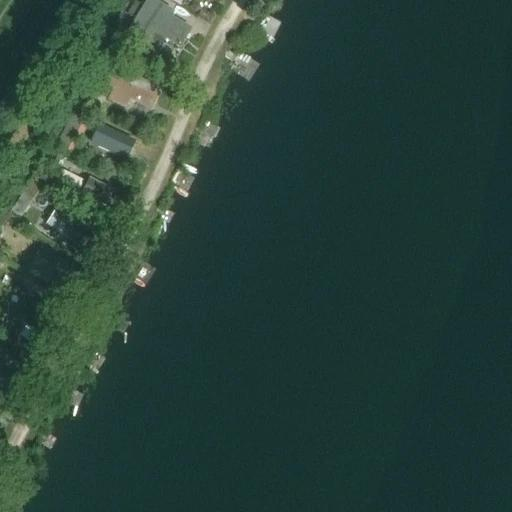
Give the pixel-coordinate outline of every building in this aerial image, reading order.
[(114,23),(105,37),(116,44),(125,30),(114,23)] [(161,92),(140,82),(115,70),(106,87),(113,90),(108,101),(126,110),(129,105),(150,115),(161,92)] [(125,160),(134,142),(100,127),(92,145),(125,160)] [(89,179),(87,184),(61,171),(54,186),(79,199),(81,196),(104,208),(113,191),(89,179)] [(33,179),(12,212),(20,216),(31,200),(41,185),(33,179)] [(73,223),(72,224),(55,212),(46,226),(86,252),(96,238),(73,223)] [(73,268),(55,257),(41,249),(26,273),(47,286),(52,277),(64,284),(73,268)] [(14,318),(34,331),(38,334),(56,309),(29,291),(22,302),(24,303),(14,318)] [(0,385),(1,386),(14,364),(0,355),(0,385)]
